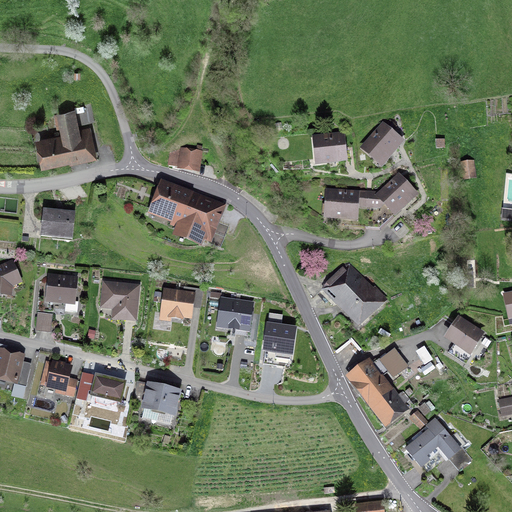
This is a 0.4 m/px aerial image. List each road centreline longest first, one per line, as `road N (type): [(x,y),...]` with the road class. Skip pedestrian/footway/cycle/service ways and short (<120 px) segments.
road 1 (residential): [(0,335),(267,399),(340,391)]
road 2 (residential): [(134,166),(222,194),(253,213),(340,391)]
road 3 (residential): [(0,49),(62,51),(94,65),(115,94),(134,166)]
road 4 (track): [(248,511),(406,494)]
road 5 (residential): [(340,391),(419,511)]
road 6 (residential): [(0,188),(134,166)]
road 7 (track): [(0,487),(132,511)]
